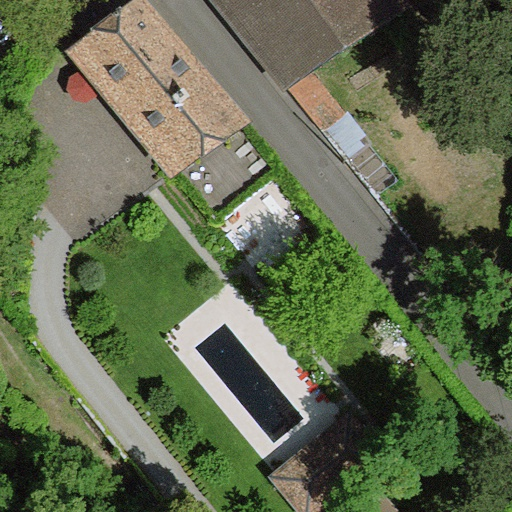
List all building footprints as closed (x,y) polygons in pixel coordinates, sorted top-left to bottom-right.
[(104,0),(120,18),(142,2),(140,0),(104,0)] [(392,0),(217,0),(287,88),(291,86),(309,74),(402,13),(392,0)] [(120,18),(78,48),(177,172),(247,125),(142,2),(120,18)] [(309,74),(291,86),(327,131),(344,118),(309,74)] [(283,167),(247,125),(177,172),(218,223),(283,167)] [(51,431),(30,403),(11,418),(32,447),(51,431)] [(352,422),(281,479),(309,511),(313,511),(378,455),(352,422)] [(411,511),(392,488),(360,511),(411,511)]
